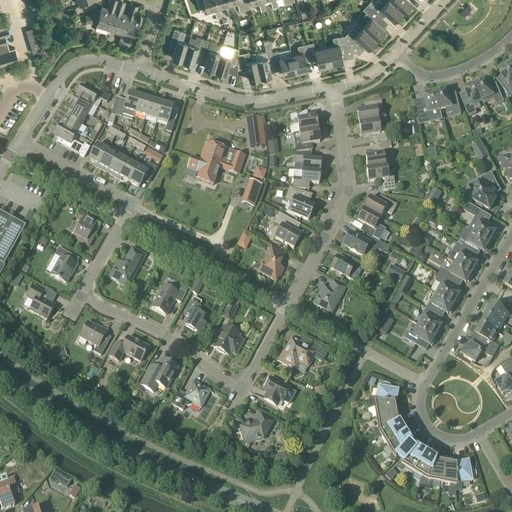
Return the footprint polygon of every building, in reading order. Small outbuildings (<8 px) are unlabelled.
[(124,11),(128,1),(125,0),(115,0),(113,6),(124,11)] [(221,17),(216,0),(197,0),(201,12),(206,10),(213,8),(216,18),(221,17)] [(216,0),(221,17),(218,7),(225,5),(228,15),(233,13),(228,0),(216,0)] [(228,0),(233,13),(230,3),(236,1),(239,11),(250,8),(247,0),(228,0)] [(262,0),(249,0),(251,3),(258,1),(261,11),(266,10),(262,0)] [(368,3),(368,4),(380,16),(384,12),(393,20),(402,11),(390,0),(387,0),(384,4),(380,0),(377,0),(371,6),(368,3)] [(390,0),(402,11),(411,2),(408,0),(390,0)] [(368,21),(363,26),(376,39),(385,30),(375,21),(380,16),(368,4),(362,9),(366,12),(363,16),(368,21)] [(469,5),(462,13),(466,18),(474,10),(469,5)] [(95,25),(108,29),(115,8),(112,7),(110,8),(110,9),(102,6),(95,25)] [(115,8),(108,29),(121,33),(127,14),(119,12),(119,11),(118,9),(115,8)] [(127,14),(121,33),(134,38),(140,19),(132,16),(132,15),(131,13),(128,12),(127,15),(127,14)] [(92,14),(85,15),(86,24),(93,23),(92,14)] [(0,67),(19,62),(14,47),(9,49),(5,36),(10,34),(5,20),(1,21),(0,19),(0,67)] [(363,26),(358,32),(352,27),(345,35),(354,43),(358,39),(367,48),(376,39),(363,26)] [(33,28),(26,30),(33,53),(39,51),(33,28)] [(170,43),(175,45),(171,57),(182,60),(188,43),(182,41),(185,32),(174,29),(170,43)] [(188,43),(182,60),(193,64),(196,51),(202,53),(206,39),(196,36),(195,39),(190,37),(188,43)] [(338,44),(327,47),(331,64),(343,61),(340,49),(349,47),(342,36),(337,37),(338,44)] [(206,39),(202,53),(208,55),(204,67),(214,70),(220,53),(222,46),(215,44),(216,42),(210,40),(206,39)] [(255,52),(255,53),(260,77),(263,77),(264,79),(272,77),(268,62),(274,61),(272,51),(270,44),(269,39),(266,40),(267,44),(264,45),(265,51),(255,53),(255,52)] [(313,42),(307,43),(310,56),(316,54),(318,67),(331,64),(327,47),(315,49),(313,42)] [(298,53),(291,55),(295,72),(307,69),(305,57),(310,56),(307,43),(297,46),(298,53)] [(220,53),(214,70),(225,74),(229,61),(237,64),(237,69),(238,49),(233,47),(230,56),(220,53)] [(238,49),(237,69),(247,68),(249,80),(260,77),(255,53),(249,54),(249,51),(244,52),(238,54),(238,49)] [(278,50),(272,51),(274,61),(275,64),(280,62),(283,75),(295,72),(291,55),(290,49),(278,51),(278,50)] [(511,71),(507,66),(504,68),(503,67),(498,71),(499,72),(498,73),(507,85),(502,89),(510,99),(511,96),(511,71)] [(479,84),(475,85),(482,102),(487,100),(488,103),(494,100),(496,106),(503,103),(498,92),(492,94),(486,81),(484,81),(484,80),(478,82),(479,84)] [(482,102),(475,85),(471,87),(470,85),(464,88),(465,89),(464,90),(470,104),(464,106),(468,118),(475,115),(474,111),(479,109),(477,104),(482,102)] [(81,86),(75,97),(92,106),(96,98),(106,104),(110,97),(95,89),(93,93),(81,86)] [(439,93),(435,94),(440,111),(445,110),(446,115),(452,114),(453,118),(460,116),(457,104),(451,105),(447,91),(446,91),(445,90),(439,91),(439,93)] [(424,125),(442,120),(440,111),(435,94),(431,95),(431,93),(425,95),(425,96),(424,97),(426,107),(420,109),(424,125)] [(119,104),(115,117),(121,118),(122,116),(133,119),(134,114),(140,98),(128,94),(125,106),(119,104)] [(76,97),(71,107),(86,116),(92,106),(75,97),(76,97)] [(134,114),(145,118),(151,99),(149,98),(148,99),(147,100),(140,98),(134,114)] [(151,99),(145,118),(156,121),(161,104),(153,102),(154,101),(153,100),(151,99)] [(357,112),(359,125),(377,122),(376,114),(382,113),(381,102),(367,104),(368,111),(357,112)] [(161,104),(156,121),(167,125),(165,132),(171,134),(175,121),(169,120),(172,108),(161,104)] [(71,107),(65,117),(81,126),(86,116),(71,107)] [(290,122),(297,121),(299,133),(317,131),(315,118),(303,120),(302,113),(289,116),(290,122)] [(110,115),(108,124),(107,124),(106,127),(109,129),(109,128),(111,129),(112,125),(112,126),(115,117),(110,115)] [(59,126),(75,136),(81,126),(65,117),(60,127),(59,126)] [(243,133),(246,120),(236,117),(232,130),(243,133)] [(261,132),(262,118),(248,117),(247,131),(261,132)] [(377,122),(359,125),(361,138),(372,136),(373,143),(387,141),(385,130),(379,131),(377,122)] [(97,124),(93,132),(97,135),(101,127),(97,124)] [(75,136),(59,126),(53,137),(64,143),(62,147),(78,156),(84,159),(89,149),(84,146),(82,148),(72,142),(75,136)] [(109,128),(109,129),(107,133),(115,137),(117,133),(111,129),(109,128)] [(317,133),(317,131),(299,133),(292,134),(293,143),(295,153),(312,151),(311,145),(319,144),(318,139),(321,138),(320,132),(317,133)] [(97,135),(93,132),(88,140),(92,143),(97,135)] [(130,137),(139,141),(141,137),(133,132),(130,137)] [(117,133),(115,137),(123,141),(125,137),(117,133)] [(141,137),(139,141),(147,145),(149,141),(141,137)] [(127,143),(135,148),(137,144),(129,139),(127,143)] [(227,151),(206,143),(199,162),(190,159),(187,168),(196,172),(197,171),(199,172),(196,181),(212,187),(218,169),(237,176),(244,157),(234,153),(230,167),(223,164),(227,151)] [(366,170),(366,171),(386,168),(385,167),(384,168),(383,162),(389,161),(387,150),(391,149),(390,143),(377,145),(379,156),(365,158),(367,170),(366,170)] [(472,148),(474,152),(482,148),(480,143),(472,148)] [(137,144),(135,148),(143,153),(145,148),(137,144)] [(95,168),(97,169),(107,151),(96,146),(88,161),(95,165),(95,167),(95,168)] [(107,151),(97,169),(99,170),(100,170),(101,168),(108,172),(117,157),(107,151)] [(152,161),(159,165),(162,158),(156,154),(152,161)] [(302,166),(301,172),(319,174),(320,162),(307,161),(308,155),(295,154),(294,165),(302,166)] [(117,157),(108,172),(115,176),(115,178),(115,179),(117,180),(127,162),(117,157)] [(511,158),(501,161),(503,172),(507,171),(508,182),(511,181),(511,158)] [(127,162),(117,180),(119,181),(120,181),(121,179),(128,183),(137,168),(139,165),(134,162),(132,165),(127,162)] [(137,168),(128,183),(138,189),(144,178),(150,181),(156,169),(147,164),(143,171),(137,168)] [(386,168),(366,171),(368,183),(380,181),(382,192),(395,190),(392,173),(386,174),(386,168)] [(293,178),(292,189),(292,190),(305,191),(305,185),(318,186),(319,174),(301,172),(301,178),(293,178)] [(491,188),(496,186),(490,174),(468,187),(472,195),(469,200),(489,211),(495,200),(491,198),(494,193),(490,191),(491,188)] [(261,187),(250,183),(247,193),(258,197),(261,187)] [(292,190),(292,189),(288,188),(284,201),(292,204),(288,213),(307,221),(312,209),(305,206),(309,195),(292,190)] [(425,193),(420,191),(416,199),(421,201),(425,193)] [(60,196),(57,203),(63,206),(66,200),(60,196)] [(369,199),(363,211),(379,220),(383,212),(391,216),(396,206),(383,199),(379,205),(369,199)] [(428,199),(425,203),(434,208),(437,203),(428,199)] [(475,218),(479,211),(468,205),(463,212),(474,219),(475,219),(475,218)] [(268,211),(264,217),(270,220),(274,214),(268,211)] [(358,216),(359,217),(357,222),(367,228),(363,234),(367,236),(378,242),(384,230),(376,226),(379,220),(363,211),(362,212),(361,211),(358,216)] [(0,273),(25,227),(0,212),(0,273)] [(25,221),(30,224),(35,216),(29,213),(25,221)] [(87,247),(97,231),(93,229),(96,223),(80,214),(76,221),(81,223),(74,235),(80,239),(78,242),(87,247)] [(278,214),(273,224),(281,228),(274,240),(293,250),(300,237),(295,234),(299,226),(278,214)] [(468,230),(489,243),(491,240),(492,241),(496,234),(489,230),(491,227),(487,225),(477,219),(474,224),(472,223),(468,230)] [(471,233),(462,248),(467,251),(470,246),(483,253),(484,252),(486,252),(489,247),(487,246),(489,243),(468,230),(467,230),(467,231),(471,233)] [(243,234),(236,248),(245,253),(252,239),(243,234)] [(361,258),(365,252),(370,255),(375,254),(377,250),(386,256),(390,248),(378,242),(367,236),(363,242),(350,234),(346,241),(347,243),(344,248),(361,258)] [(423,244),(427,238),(422,235),(418,241),(423,244)] [(48,242),(41,238),(37,245),(44,249),(48,242)] [(412,249),(418,253),(422,247),(415,243),(412,249)] [(458,261),(456,265),(471,274),(473,271),(475,272),(478,266),(476,266),(477,264),(464,257),(467,251),(462,248),(457,245),(453,251),(458,254),(455,259),(458,261)] [(72,274),(77,266),(66,260),(69,255),(58,249),(54,256),(59,259),(50,276),(65,285),(72,274)] [(280,277),(283,271),(278,268),(284,256),(271,249),(258,273),(275,282),(278,276),(280,277)] [(127,287),(144,257),(131,250),(123,266),(117,263),(110,277),(127,287)] [(330,270),(347,279),(355,283),(362,269),(369,273),(371,270),(364,266),(352,259),(348,265),(336,258),(330,270)] [(442,270),(439,276),(449,282),(452,277),(465,284),(466,283),(468,284),(471,278),(469,277),(471,274),(456,265),(453,270),(450,268),(447,273),(442,270)] [(386,276),(400,284),(405,275),(391,267),(386,276)] [(13,281),(19,284),(22,279),(16,276),(13,281)] [(440,292),(438,296),(453,305),(455,302),(457,303),(460,298),(458,297),(459,295),(446,288),(449,282),(439,276),(435,282),(440,285),(437,290),(440,292)] [(511,277),(510,276),(508,280),(506,279),(503,285),(511,290),(511,277)] [(189,293),(196,297),(203,284),(196,281),(189,293)] [(332,306),(335,307),(345,289),(332,282),(326,293),(321,290),(313,304),(328,313),(332,306)] [(180,304),(186,294),(179,290),(177,294),(163,286),(152,307),(166,315),(174,301),(180,304)] [(46,321),(54,308),(40,300),(43,293),(32,287),(26,298),(34,303),(29,311),(46,321)] [(396,293),(404,297),(407,291),(399,287),(396,293)] [(432,299),(426,310),(431,314),(435,308),(448,315),(448,314),(450,315),(453,309),(451,309),(453,305),(438,296),(435,301),(432,299)] [(382,300),(379,306),(386,310),(389,304),(382,300)] [(199,335),(205,325),(200,322),(203,317),(197,314),(200,308),(191,303),(185,314),(190,317),(185,327),(199,335)] [(228,304),(220,319),(229,323),(237,309),(228,304)] [(485,315),(502,325),(508,316),(491,306),(487,311),(489,312),(487,316),(485,315)] [(422,323),(420,328),(435,337),(437,333),(439,334),(442,329),(440,328),(441,327),(428,319),(431,314),(426,310),(419,322),(422,323)] [(484,322),(481,326),(497,335),(502,325),(485,315),(482,321),(484,322)] [(364,316),(351,320),(354,330),(367,326),(364,316)] [(101,344),(107,333),(99,328),(98,329),(87,323),(78,338),(96,348),(93,353),(100,357),(106,347),(101,344)] [(477,329),(474,334),(498,348),(499,348),(492,344),(497,335),(481,326),(479,330),(477,329)] [(385,337),(388,331),(381,327),(378,333),(385,337)] [(235,356),(243,342),(237,339),(239,336),(224,328),(213,348),(228,357),(230,353),(235,356)] [(435,337),(420,328),(417,332),(414,330),(411,336),(407,333),(403,339),(416,346),(419,341),(431,348),(435,341),(434,340),(435,337)] [(498,348),(474,334),(471,340),(465,347),(468,349),(463,358),(475,364),(481,353),(492,359),(498,348)] [(140,363),(148,348),(139,343),(139,345),(127,338),(122,348),(115,345),(108,358),(118,363),(123,354),(140,363)] [(314,344),(310,351),(291,340),(284,353),(282,353),(277,362),(286,367),(287,365),(294,369),(298,363),(307,368),(313,358),(321,363),(327,352),(314,344)] [(165,391),(177,369),(162,360),(157,370),(150,367),(139,387),(153,394),(157,386),(165,391)] [(506,378),(495,385),(502,396),(511,391),(511,392),(511,361),(511,360),(500,367),(506,378)] [(282,403),(289,390),(270,379),(263,393),(267,395),(263,401),(275,408),(279,401),(282,403)] [(200,409),(209,392),(192,383),(185,396),(178,392),(170,406),(182,412),(185,406),(187,407),(190,406),(191,405),(200,409)] [(376,400),(369,400),(369,405),(394,405),(396,394),(390,393),(390,391),(389,389),(388,388),(387,387),(385,386),(383,386),(382,386),(380,388),(379,389),(378,391),(376,400)] [(317,397),(324,395),(325,394),(325,393),(323,387),(314,390),(317,397)] [(394,405),(369,405),(369,408),(374,408),(376,420),(399,415),(398,409),(394,409),(394,405)] [(374,433),(375,436),(398,427),(397,423),(400,422),(399,415),(376,420),(378,431),(374,433)] [(263,440),(273,422),(260,416),(255,426),(252,424),(239,427),(244,445),(263,440)] [(162,423),(160,428),(159,429),(165,432),(166,430),(168,426),(162,423)] [(398,427),(375,436),(376,439),(381,437),(387,447),(406,435),(403,429),(400,431),(398,427)] [(406,435),(387,447),(393,457),(389,460),(392,463),(394,461),(407,449),(410,447),(409,446),(407,443),(410,441),(406,435)] [(407,449),(394,461),(396,464),(399,467),(412,453),(410,451),(407,449)] [(404,468),(413,474),(425,454),(419,450),(418,453),(414,451),(412,453),(399,467),(397,469),(400,471),(404,468)] [(425,454),(413,474),(421,479),(418,488),(423,490),(433,463),(429,460),(431,458),(425,454)] [(433,463),(423,490),(428,492),(432,482),(441,484),(445,462),(438,460),(438,464),(433,463)] [(445,462),(441,484),(452,486),(452,490),(455,490),(455,467),(451,466),(452,463),(445,462)] [(455,467),(455,490),(460,490),(460,484),(470,482),(471,482),(473,480),(474,479),(474,477),(474,475),(474,474),(473,472),(471,471),(469,470),(467,470),(466,465),(455,467)] [(55,485),(56,484),(60,477),(53,473),(48,481),(55,485)] [(390,478),(403,487),(408,479),(398,473),(397,475),(393,473),(390,478)] [(10,497),(18,493),(13,479),(0,484),(0,507),(2,511),(14,507),(10,497)] [(68,496),(75,500),(80,491),(74,487),(68,496)] [(483,494),(474,497),(477,504),(486,502),(483,494)]
